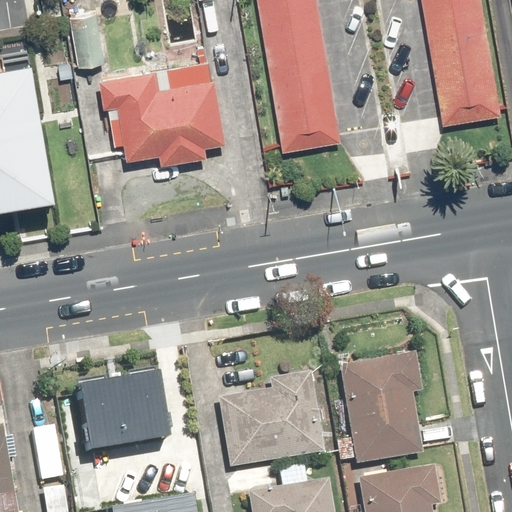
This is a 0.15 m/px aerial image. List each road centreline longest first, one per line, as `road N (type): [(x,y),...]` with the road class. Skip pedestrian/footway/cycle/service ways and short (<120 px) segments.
road 1 (secondary): [(479,230),(0,308)]
road 2 (residential): [(511,418),(479,230)]
